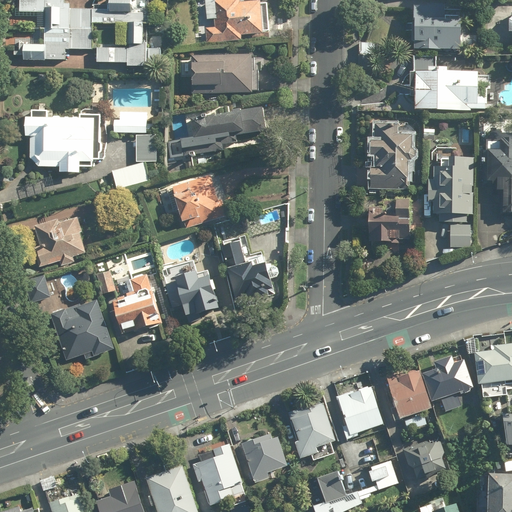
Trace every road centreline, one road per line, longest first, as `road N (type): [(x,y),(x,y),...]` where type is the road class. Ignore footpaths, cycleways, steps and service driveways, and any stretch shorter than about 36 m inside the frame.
road 1 (residential): [(327,0),(324,341)]
road 2 (primary): [(324,341),(41,439)]
road 3 (primary): [(511,287),(445,300),(324,341)]
road 4 (residential): [(0,312),(41,439)]
